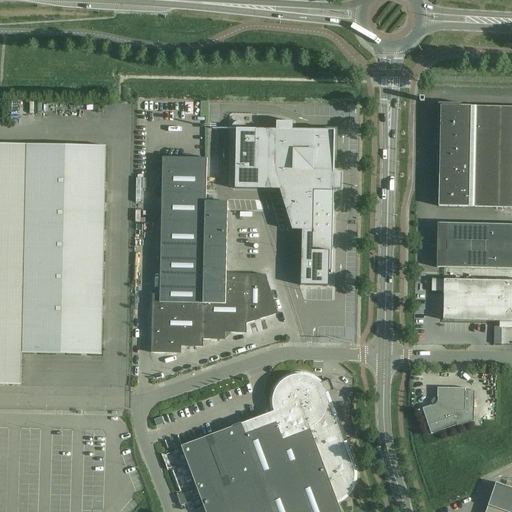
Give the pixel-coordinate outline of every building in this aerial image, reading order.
[(511,208),(511,107),(440,105),(438,207),(511,208)] [(230,129),(232,129),(232,131),(234,135),(236,136),(236,149),(235,169),(235,189),(279,190),(292,230),(302,231),(301,286),(328,286),(328,271),(330,271),(330,273),(332,273),(332,253),(334,189),(341,189),(342,173),(334,173),(334,161),(335,131),(305,130),(292,130),(293,122),(276,122),(276,129),(270,129),(257,129),(246,129),(246,127),(245,125),(243,123),(241,122),(239,122),(237,122),(235,123),(233,125),(232,127),(232,129),(230,129)] [(106,147),(25,145),(0,144),(0,383),(20,384),(21,353),(29,353),(101,355),(106,147)] [(151,353),(160,353),(181,354),(181,346),(203,347),(203,340),(225,340),(225,333),(246,333),(247,324),(278,314),(265,275),(226,274),(227,202),(206,202),(207,158),(162,157),(160,294),(152,294),(151,353)] [(511,269),(511,225),(438,223),(437,268),(511,269)] [(511,281),(432,279),(431,292),(444,292),(443,321),(511,322),(511,281)] [(341,511),(337,501),(340,499),(343,498),(346,495),(348,493),(350,490),(352,487),(353,483),(354,480),(354,476),(354,473),(353,466),(325,393),(334,390),(330,380),(320,384),(317,381),(314,379),(311,377),(308,376),(304,375),(300,375),(297,375),(293,376),(290,377),(287,378),(284,380),(281,382),(278,385),(276,388),(275,391),(273,394),(273,398),(273,401),(272,405),(273,408),(274,412),(181,446),(205,511),(341,511)] [(475,391),(465,391),(465,388),(455,388),(437,388),(437,399),(433,399),(431,402),(432,405),(422,408),(430,434),(457,425),(457,426),(473,421),(475,391)] [(161,417),(154,419),(156,426),(163,423),(161,417)] [(511,511),(511,488),(496,483),(488,505),(485,511),(511,511)]
